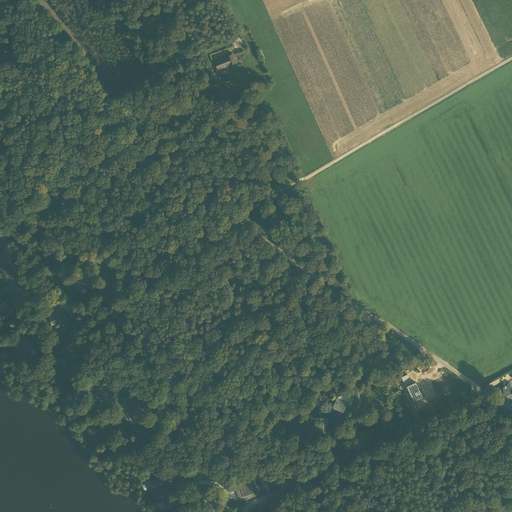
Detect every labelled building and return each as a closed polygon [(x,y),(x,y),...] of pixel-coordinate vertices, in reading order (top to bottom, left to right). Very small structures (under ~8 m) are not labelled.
[(224,59),(227,66),(229,65),(236,62),(232,54),(226,57),(226,58),(224,59)] [(216,62),(218,69),(224,66),(222,60),(216,62)] [(220,83),(230,81),(229,74),(219,76),(220,83)] [(64,251),(67,258),(76,254),(74,248),(64,251)] [(86,282),(88,285),(96,281),(94,275),(96,275),(95,273),(93,273),(93,271),(84,275),(82,271),(78,273),(79,276),(78,277),(80,284),(86,282)] [(0,306),(0,308),(2,312),(6,310),(9,309),(5,302),(1,304),(2,305),(0,306)] [(50,316),(52,323),(60,320),(57,313),(50,316)] [(10,323),(11,325),(16,323),(16,324),(20,322),(19,322),(20,321),(17,316),(9,320),(10,322),(9,322),(10,323)] [(17,337),(26,352),(28,351),(30,349),(32,351),(34,349),(31,346),(26,337),(24,339),(23,340),(22,339),(23,338),(21,335),(17,337)] [(59,353),(61,355),(68,349),(66,347),(59,353)] [(66,361),(67,361),(73,355),(68,349),(61,355),(62,355),(63,355),(67,360),(66,361)] [(66,371),(68,374),(75,370),(76,370),(74,366),(66,371)] [(447,368),(439,369),(440,374),(447,373),(447,377),(453,376),(452,371),(448,372),(447,368)] [(68,374),(73,382),(80,378),(75,370),(68,374)] [(401,377),(405,385),(411,382),(407,374),(401,377)] [(414,400),(422,396),(420,392),(416,382),(412,384),(407,386),(410,392),(414,400)] [(507,401),(510,397),(511,392),(511,389),(504,385),(498,396),(507,401)] [(98,389),(97,393),(101,394),(100,397),(103,397),(103,399),(106,400),(108,396),(107,396),(108,393),(102,391),(102,390),(98,389)] [(383,404),(388,403),(383,390),(379,392),(383,404)] [(348,400),(349,396),(339,391),(337,396),(348,400)] [(102,401),(103,399),(103,397),(100,397),(101,394),(97,393),(94,392),(93,396),(102,401)] [(337,396),(333,404),(330,411),(341,416),(346,404),(348,400),(337,396)] [(130,410),(134,417),(141,412),(137,406),(130,410)] [(150,482),(152,487),(162,483),(160,477),(150,482)] [(240,498),(242,499),(259,494),(254,479),(235,485),(240,498)] [(156,492),(158,497),(168,493),(165,488),(156,492)] [(165,501),(168,508),(170,507),(173,506),(174,505),(173,505),(176,504),(175,501),(172,502),(171,499),(169,500),(165,501)]
